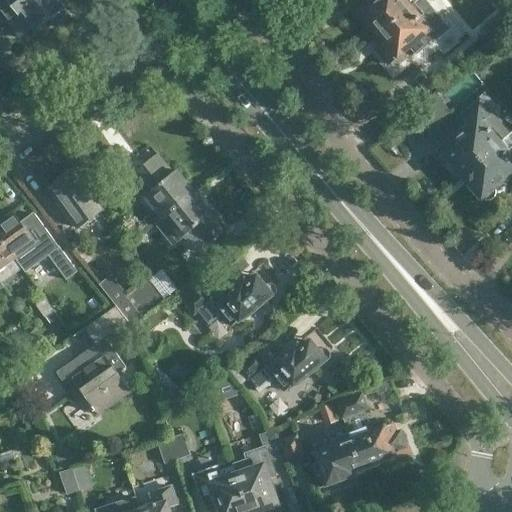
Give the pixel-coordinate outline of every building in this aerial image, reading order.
[(21,10),(34,0),(4,0),(0,3),(0,6),(9,19),(21,10)] [(60,0),(34,0),(21,10),(22,12),(8,23),(19,37),(34,26),(35,28),(50,17),(56,25),(69,15),(63,6),(64,5),(60,0)] [(373,0),(360,11),(378,32),(416,0),(373,0)] [(419,0),(416,0),(378,32),(375,35),(382,43),(376,49),(389,64),(429,29),(420,18),(429,10),(419,0)] [(511,7),(509,4),(496,15),(507,28),(511,23),(511,7)] [(489,43),(507,28),(496,15),(478,30),(489,43)] [(461,175),(499,142),(488,130),(496,123),(490,116),(496,110),(484,95),(455,121),(464,131),(440,153),(439,154),(439,155),(439,157),(439,158),(439,159),(440,160),(441,162),(443,163),(444,163),(445,164),(447,163),(448,163),(450,162),(461,175)] [(439,121),(449,112),(441,102),(431,111),(439,121)] [(511,130),(499,142),(461,175),(483,199),(484,200),(486,200),(487,201),(489,200),(490,200),(491,200),(492,199),(493,198),(494,198),(495,196),(495,195),(496,194),(496,192),(496,191),(495,189),(495,188),(494,187),(511,171),(511,130)] [(143,163),(142,163),(131,173),(157,205),(154,208),(160,216),(192,189),(175,168),(172,171),(163,159),(149,170),(143,163)] [(77,226),(101,209),(83,183),(85,181),(74,167),(48,186),(77,226)] [(192,189),(160,216),(167,224),(170,221),(181,234),(193,225),(206,241),(213,237),(214,238),(220,234),(218,232),(222,229),(208,212),(210,211),(192,189)] [(0,220),(0,238),(13,257),(34,242),(12,212),(0,220)] [(13,257),(0,238),(0,280),(1,281),(20,267),(13,257)] [(56,244),(44,253),(64,281),(76,272),(56,244)] [(142,316),(141,315),(126,296),(128,295),(111,273),(98,283),(114,304),(128,322),(130,325),(142,316)] [(248,273),(213,302),(234,327),(273,295),(272,294),(276,291),(276,289),(276,287),(276,285),(274,283),(273,282),(272,281),(270,281),(269,281),(267,281),(266,282),(264,283),(256,274),(252,278),(248,273)] [(126,296),(141,315),(165,297),(150,278),(128,295),(126,296)] [(176,293),(182,301),(199,287),(193,279),(176,293)] [(199,287),(182,301),(193,315),(213,299),(202,285),(199,287)] [(34,305),(43,318),(52,312),(43,299),(34,305)] [(98,414),(131,391),(117,372),(125,366),(105,338),(128,322),(114,304),(84,326),(95,343),(55,371),(76,401),(84,395),(98,414)] [(0,340),(22,354),(30,341),(0,322),(0,340)] [(255,352),(238,366),(236,363),(230,368),(241,381),(246,376),(260,392),(276,378),(288,392),(329,356),(329,355),(330,354),(330,352),(330,351),(329,349),(328,348),(327,347),(326,347),(323,346),(321,346),(319,348),(317,349),(310,339),(306,343),(301,338),(268,366),(255,352)] [(224,375),(208,391),(213,404),(238,395),(224,375)] [(38,400),(43,417),(60,405),(52,392),(38,400)] [(346,426),(363,470),(378,464),(377,460),(393,453),(392,449),(402,446),(404,442),(401,434),(397,432),(392,434),(388,423),(371,429),(365,411),(368,410),(362,392),(335,402),(341,420),(343,419),(346,426)] [(325,422),(337,418),(331,401),(319,406),(325,422)] [(247,454),(232,459),(250,510),(276,502),(267,475),(274,472),(272,467),(287,461),(274,424),(260,429),(264,442),(245,449),(247,454)] [(334,443),(308,452),(318,478),(327,474),(330,482),(363,470),(346,426),(330,432),(334,443)] [(168,435),(176,456),(190,451),(182,430),(168,435)] [(295,434),(281,439),(289,461),(303,456),(295,434)] [(164,460),(176,456),(168,435),(157,440),(164,460)] [(220,511),(243,511),(250,510),(232,459),(193,472),(202,496),(214,492),(220,511)] [(71,466),(78,487),(92,482),(84,461),(71,466)] [(66,491),(78,487),(71,466),(59,470),(66,491)] [(140,511),(168,511),(166,504),(176,501),(170,484),(149,492),(153,505),(140,510),(140,511)]
